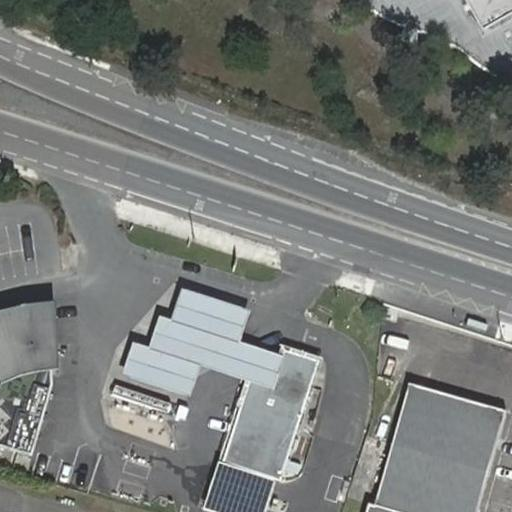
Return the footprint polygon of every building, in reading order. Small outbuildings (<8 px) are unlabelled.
[(511,0),(354,0),(362,7),(392,24),(429,37),(450,46),(481,69),(494,77),(511,83),(511,0)] [(200,367),(246,381),(251,365),(272,370),(277,355),(238,342),(247,312),(183,292),(173,321),(158,318),(148,349),(133,346),(124,375),(190,396),(200,367)] [(0,448),(28,457),(52,371),(48,311),(46,311),(39,310),(37,310),(31,309),(0,312),(0,448)] [(251,365),(246,381),(220,462),(281,483),(319,362),(279,348),(277,355),(272,370),(251,365)] [(479,511),(510,416),(413,385),(375,505),(371,504),(368,511),(479,511)] [(118,434),(111,461),(159,476),(167,449),(118,434)]
